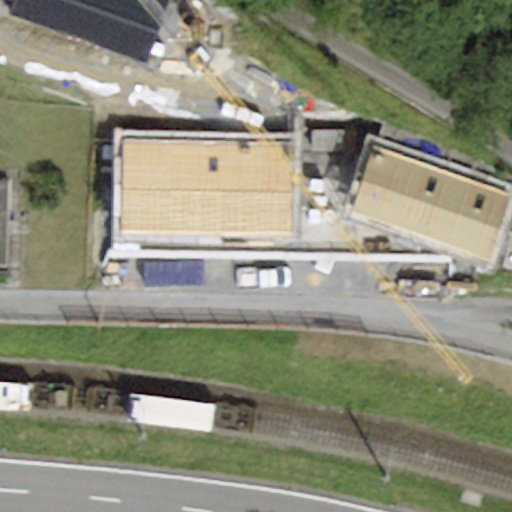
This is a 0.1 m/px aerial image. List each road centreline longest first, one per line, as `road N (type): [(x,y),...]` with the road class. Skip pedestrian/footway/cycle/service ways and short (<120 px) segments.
road 1 (residential): [(0,309),(296,313),(466,330)]
road 2 (residential): [(511,147),(278,0)]
road 3 (tertiary): [(197,511),(0,490)]
